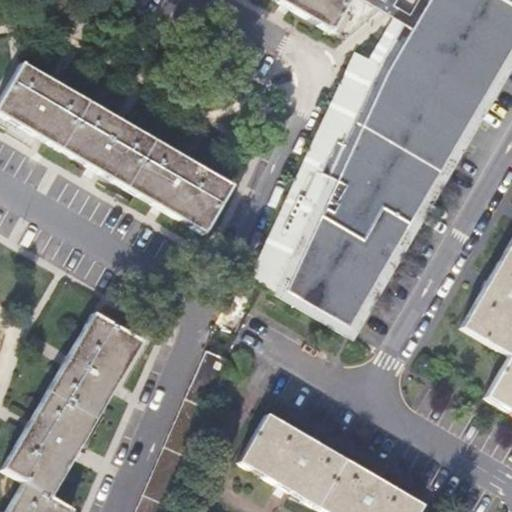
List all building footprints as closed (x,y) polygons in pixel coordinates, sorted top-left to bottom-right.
[(356,52),(253,275),(277,289),(348,329),(511,48),(511,6),(500,0),(419,0),(405,25),(398,21),(392,18),(391,22),(369,59),(356,52)] [(373,0),(382,5),(384,0),(269,0),(328,34),(347,0),(373,0)] [(419,0),(384,0),(382,5),(373,0),(352,0),(384,18),(391,22),(392,18),(398,21),(405,25),(419,0)] [(332,31),(337,34),(348,15),(343,13),(332,31)] [(16,69),(0,97),(0,122),(37,144),(90,175),(154,212),(199,238),(227,192),(182,166),(114,126),(50,88),(16,69)] [(511,353),(509,352),(511,347),(511,238),(485,284),(457,332),(505,359),(481,400),(511,417),(511,353)] [(136,348),(89,321),(65,360),(26,426),(0,470),(0,477),(18,488),(45,504),(76,451),(113,387),(136,348)] [(166,511),(231,366),(224,363),(205,355),(137,511),(166,511)] [(415,511),(417,509),(374,484),(308,447),(256,416),(227,465),(280,496),(307,511),(415,511)] [(58,511),(45,504),(18,488),(5,511),(58,511)]
